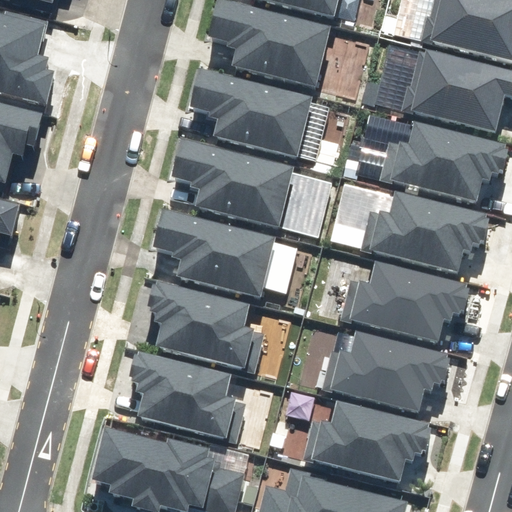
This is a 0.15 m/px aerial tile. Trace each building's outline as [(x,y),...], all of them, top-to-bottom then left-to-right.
[(18,0),(59,9),(61,0),(18,0)] [(349,0),(259,0),(259,1),(345,21),(349,0)] [(426,44),(511,64),(511,0),(440,0),(436,19),(432,18),(426,44)] [(343,29),(227,2),(218,41),(248,48),(243,70),(329,90),(343,29)] [(0,96),(56,109),(63,76),(54,73),(60,47),(51,45),(55,27),(0,14),(0,96)] [(405,115),(503,137),(511,100),(511,73),(424,53),(415,89),(411,89),(405,115)] [(323,100),(207,73),(197,112),(228,119),(223,141),(308,161),(323,100)] [(0,186),(12,189),(19,160),(29,164),(32,152),(41,154),(49,118),(0,106),(0,186)] [(489,186),(498,188),(500,177),(509,179),(511,168),(511,147),(421,125),(416,147),(394,142),(385,183),(484,207),(489,186)] [(301,173),(185,146),(176,185),(206,192),(201,214),(287,234),(301,173)] [(364,253),(464,278),(470,256),(476,257),(478,248),(486,250),(487,245),(491,246),(497,224),(493,223),(494,219),(402,196),(397,218),(374,212),(370,228),(364,253)] [(0,248),(3,249),(5,239),(17,242),(25,210),(0,203),(0,248)] [(285,242),(169,215),(160,254),(190,261),(185,282),(271,303),(285,242)] [(355,325),(443,347),(449,325),(457,327),(459,318),(466,320),(467,315),(469,316),(475,292),(473,292),(474,288),(381,265),(376,287),(366,285),(355,325)] [(159,352),(249,373),(259,333),(249,331),(254,309),(159,287),(149,328),(164,331),(159,352)] [(336,395),(424,417),(429,394),(437,396),(439,387),(447,389),(448,385),(451,386),(457,363),(453,362),(454,358),(362,335),(357,357),(346,355),(336,395)] [(142,421),(233,443),(242,403),(232,400),(237,379),(142,356),(132,397),(147,400),(142,421)] [(316,465),(403,487),(409,464),(417,466),(419,457),(426,459),(427,455),(430,456),(436,433),(432,432),(433,428),(342,405),(336,428),(326,425),(316,465)] [(172,448),(110,433),(97,488),(116,493),(114,500),(138,505),(136,511),(166,511),(167,511),(169,511),(195,511),(198,511),(238,511),(247,478),(223,472),(224,467),(220,466),(220,463),(214,462),(216,453),(173,443),(172,448)] [(306,511),(415,511),(416,510),(324,487),(318,509),(308,507),(306,511)]
